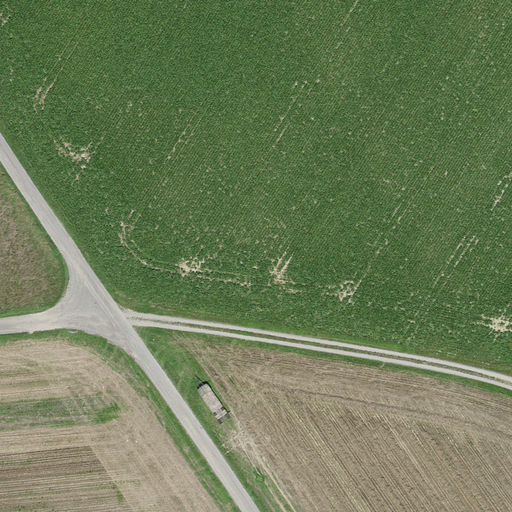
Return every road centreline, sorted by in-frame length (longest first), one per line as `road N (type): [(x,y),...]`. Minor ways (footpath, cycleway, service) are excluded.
road 1 (track): [(0,327),(113,315),(511,383)]
road 2 (track): [(251,511),(0,140)]
